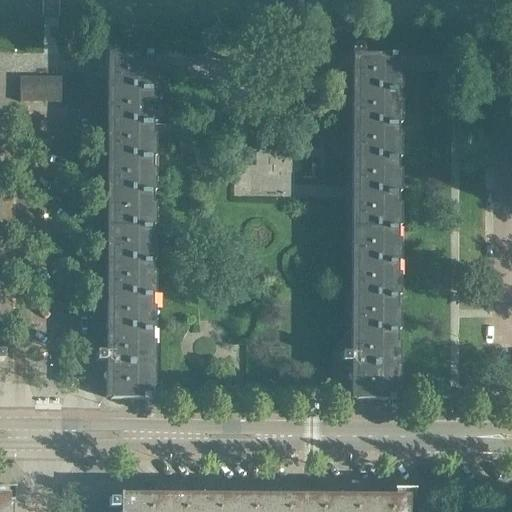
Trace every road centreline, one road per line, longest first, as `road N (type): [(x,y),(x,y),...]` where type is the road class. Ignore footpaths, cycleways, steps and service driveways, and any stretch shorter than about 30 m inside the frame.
road 1 (residential): [(82,435),(80,126),(19,126),(20,435)]
road 2 (tertiary): [(511,437),(82,435)]
road 3 (residential): [(511,139),(503,139),(503,333),(511,333)]
